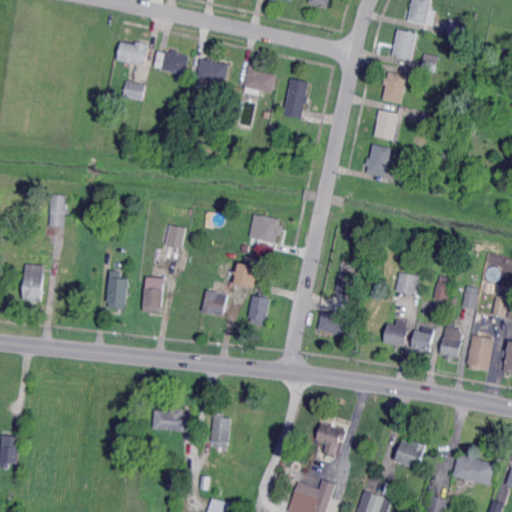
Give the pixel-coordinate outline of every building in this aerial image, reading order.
[(331,0),(329,8),(311,3),(311,0),(331,0)] [(433,24),(428,23),(428,25),(409,21),(413,0),(433,0),(431,9),(436,10),(433,24)] [(463,39),(447,35),(450,19),(466,23),(463,39)] [(413,60),(393,56),(399,29),(419,33),(413,60)] [(146,66),(119,60),(123,41),(137,44),(138,41),(151,44),(146,66)] [(181,53),(192,56),(187,75),(163,69),(164,67),(156,66),(159,51),(167,53),(167,51),(174,52),(174,49),(182,51),(181,53)] [(437,72),(422,69),(426,53),(441,56),(437,72)] [(217,61),(232,65),(228,83),(199,77),(203,59),(210,60),(210,56),(218,58),(217,61)] [(274,92),(262,90),(261,95),(245,92),(251,64),(264,67),(263,71),(278,75),(274,92)] [(403,103),(385,99),(388,85),(384,84),(386,76),(389,77),(390,71),(409,75),(403,103)] [(304,118),(285,114),(293,78),(312,82),(304,118)] [(144,102),(125,97),(128,80),(148,84),(144,102)] [(395,140),(376,136),(382,109),(401,113),(395,140)] [(435,131),(421,129),(424,111),(438,113),(435,131)] [(185,135),(182,128),(188,125),(191,132),(185,135)] [(387,175),(369,171),(371,165),(368,164),(369,158),(372,158),(375,143),(393,148),(387,175)] [(222,155),(216,154),(218,146),(224,148),(222,155)] [(413,187),(398,183),(402,169),(416,172),(413,187)] [(66,227),(51,225),(54,194),(69,195),(66,227)] [(284,236),(279,235),(278,243),(276,242),(275,250),(259,246),(260,239),(251,237),(257,214),(283,219),(281,225),(286,226),(284,236)] [(113,234),(105,232),(107,222),(115,223),(113,234)] [(184,249),(168,245),(173,224),(189,228),(184,249)] [(250,251),(243,250),(244,243),(251,244),(250,251)] [(165,259),(167,247),(174,249),(173,260),(165,259)] [(257,285),(234,281),(238,261),(260,266),(257,285)] [(44,302),(25,300),(28,264),(48,266),(44,302)] [(130,305),(128,304),(127,310),(108,308),(112,270),(125,271),(124,278),(132,279),(130,305)] [(364,284),(358,283),(355,295),(338,290),(342,271),(365,277),(364,284)] [(418,294),(397,290),(401,271),(422,276),(418,294)] [(452,284),(453,285),(450,301),(436,297),(440,282),(442,274),(454,277),(452,284)] [(164,312),(145,311),(148,281),(167,283),(164,312)] [(477,309),(464,306),(468,291),(469,285),(477,287),(481,288),(477,309)] [(226,317),(204,312),(209,289),(231,294),(226,317)] [(269,298),(273,298),(268,325),(251,322),(255,296),(260,297),(260,291),(270,293),(269,298)] [(506,316),(495,314),(498,295),(510,297),(506,316)] [(436,315),(437,302),(422,300),(420,313),(436,315)] [(348,336),(320,329),(324,311),(352,317),(348,336)] [(406,346),(386,342),(390,323),(398,325),(399,320),(411,322),(406,346)] [(432,352),(413,348),(419,320),(438,324),(432,352)] [(461,357),(455,356),(454,360),(447,359),(448,355),(442,354),(448,326),(462,329),(462,333),(465,334),(461,357)] [(491,367),(480,365),(479,370),(472,368),(473,364),(470,363),(475,335),(496,339),(491,367)] [(186,413),(194,413),(192,432),(155,428),(157,410),(172,411),(173,407),(186,408),(186,413)] [(230,448),(213,446),(216,411),(226,412),(226,417),(233,418),(230,448)] [(346,441),(342,440),(337,455),(327,452),(329,443),(318,440),(324,422),(350,430),(346,441)] [(19,464),(11,463),(11,468),(1,467),(5,434),(22,436),(19,464)] [(429,444),(421,468),(398,461),(404,440),(414,443),(415,439),(429,444)] [(493,485),(455,476),(461,453),(498,463),(493,485)] [(211,489),(202,488),(204,475),(212,476),(211,489)] [(327,511),(289,511),(300,482),(320,489),(324,480),(337,485),(327,511)] [(389,511),(358,511),(366,490),(394,499),(389,511)] [(17,502),(7,501),(8,492),(17,493),(17,502)] [(407,509),(397,506),(400,495),(410,498),(407,509)] [(446,511),(427,511),(432,495),(450,499),(446,511)] [(238,511),(209,511),(213,498),(233,503),(232,509),(239,511),(238,511)] [(504,511),(491,511),(496,500),(507,504),(504,511)]
